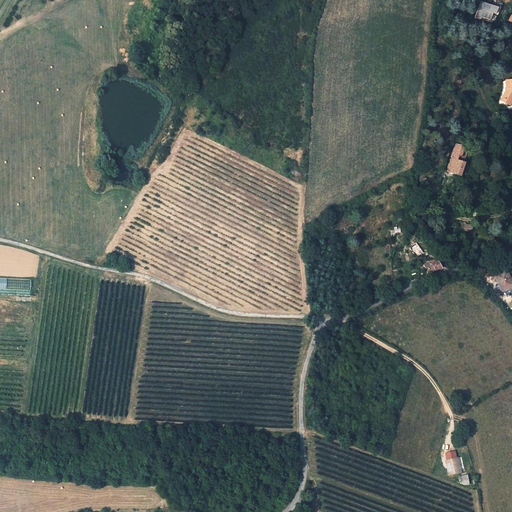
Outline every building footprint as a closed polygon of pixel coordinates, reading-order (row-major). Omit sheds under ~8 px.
[(511,79),(505,80),(506,90),(503,96),(505,97),(503,101),(510,105),(511,100),(511,79)] [(455,144),(446,171),(460,175),(464,163),(463,163),(465,157),(466,152),(465,152),(465,149),(463,149),(464,147),(460,145),(455,144)] [(434,270),(442,268),(438,261),(430,263),(431,266),(434,270)] [(434,270),(431,266),(424,269),(425,274),(434,270)] [(506,270),(494,276),(502,291),(511,286),(511,285),(508,278),(509,278),(506,270)] [(0,277),(0,288),(30,289),(31,278),(0,277)] [(461,420),(468,415),(461,407),(455,411),(461,420)] [(464,466),(453,469),(457,482),(468,479),(464,466)] [(467,491),(472,493),(475,491),(473,483),(465,484),(467,491)] [(306,493),(303,501),(309,504),(312,495),(306,493)]
